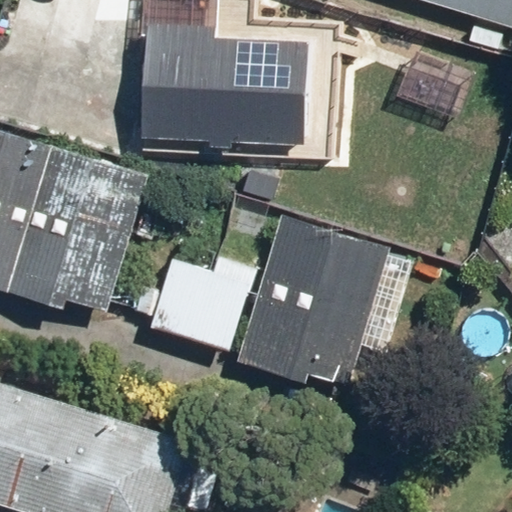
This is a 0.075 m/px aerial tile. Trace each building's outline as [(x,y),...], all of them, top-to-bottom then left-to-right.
[(45,0),(34,40),(73,52),(88,0),(45,0)] [(511,0),(425,0),(511,25),(511,0)] [(141,20),(138,136),(304,140),(307,36),(211,33),(211,22),(141,20)] [(0,129),(0,289),(63,308),(67,296),(100,306),(140,170),(0,129)] [(272,210),(230,358),(309,380),(312,370),(344,380),(355,342),(391,352),(417,260),(383,250),(385,242),(272,210)] [(165,257),(146,324),(226,347),(245,280),(165,257)] [(0,375),(0,496),(53,511),(173,511),(197,433),(0,375)]
